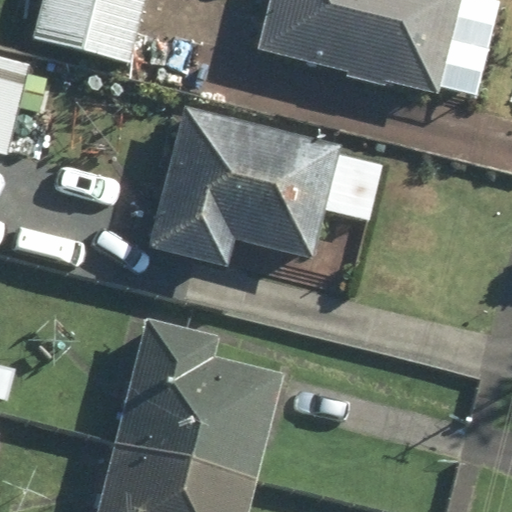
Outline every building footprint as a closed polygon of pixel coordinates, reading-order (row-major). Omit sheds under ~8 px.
[(122,78),(139,0),(32,0),(20,55),(122,78)] [(454,0),(262,0),(248,58),(429,103),(454,0)] [(0,155),(20,68),(0,63),(0,155)] [(167,114),(131,260),(213,280),(220,252),(298,271),(326,154),(167,114)] [(197,342),(128,326),(85,511),(238,511),(268,381),(192,364),(197,342)] [(17,368),(0,363),(0,420),(4,421),(17,368)]
